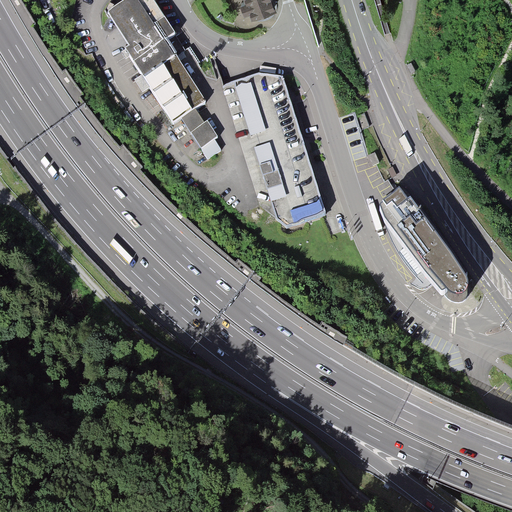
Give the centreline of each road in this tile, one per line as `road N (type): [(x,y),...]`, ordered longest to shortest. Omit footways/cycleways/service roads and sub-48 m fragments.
road 1 (motorway): [(511,461),(358,390),(213,288),(93,164),(0,25)]
road 2 (track): [(0,185),(129,322),(295,429),(383,511)]
road 3 (motorway): [(0,91),(125,252),(276,379)]
road 4 (residential): [(305,41),(359,216),(385,269),(439,318),(479,330),(511,322)]
road 5 (motorway): [(276,379),(386,439),(511,493)]
road 6 (motorway): [(276,379),(444,511)]
road 7 (primary): [(378,73),(473,247)]
road 8 (track): [(389,98),(415,94),(511,204)]
road 9 (residential): [(305,41),(228,46),(199,31),(180,0)]
